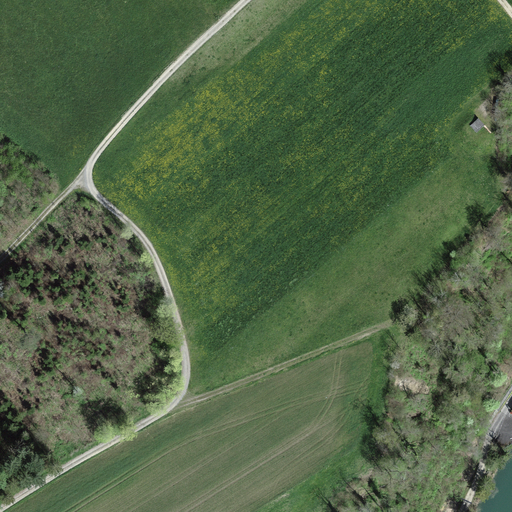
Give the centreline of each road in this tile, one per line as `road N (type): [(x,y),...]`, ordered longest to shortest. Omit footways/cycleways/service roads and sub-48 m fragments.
road 1 (track): [(175,402),(394,322),(467,230),(498,205),(507,155),(491,93),(511,71)]
road 2 (track): [(88,170),(97,197),(156,259),(184,348),(184,387),(162,412),(0,511)]
road 3 (track): [(246,0),(167,74),(0,259)]
